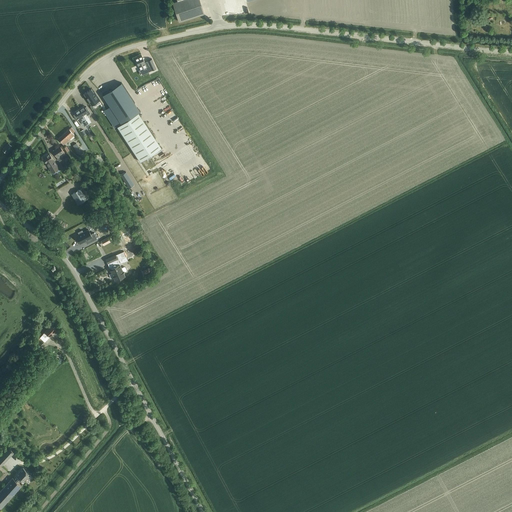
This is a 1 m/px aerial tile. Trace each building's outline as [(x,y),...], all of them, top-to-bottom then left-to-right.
[(173,2),(179,21),(203,13),(198,0),(177,0),(178,0),(173,2)] [(142,56),(135,59),(138,66),(139,65),(141,69),(146,67),(148,72),(156,68),(152,59),(147,61),(148,61),(145,62),(142,56)] [(140,112),(121,83),(103,95),(110,106),(106,109),(117,127),(138,113),(140,112)] [(91,89),(84,94),(91,105),(100,100),(98,96),(97,97),(91,89)] [(84,106),(79,109),(83,115),(88,124),(91,122),(87,115),(90,113),(86,107),(85,107),(84,106)] [(76,113),(74,115),(76,119),(77,119),(80,124),(82,126),(84,125),(86,127),(89,125),(88,124),(83,115),(79,109),(75,112),(76,113)] [(117,127),(140,162),(161,149),(138,113),(117,127)] [(181,133),(188,132),(187,127),(184,127),(183,121),(179,122),(181,133)] [(64,134),(69,140),(74,135),(73,133),(75,131),(71,127),(64,134)] [(63,145),(69,140),(64,134),(58,139),(63,145)] [(65,160),(67,158),(60,147),(53,152),(58,159),(62,156),(65,160)] [(52,172),(58,169),(54,163),(55,163),(49,153),(42,157),(48,167),(49,167),(52,172)] [(127,235),(133,231),(129,225),(120,230),(122,234),(126,232),(127,235)] [(94,233),(91,234),(88,230),(83,232),(82,230),(78,232),(79,234),(76,236),(80,244),(86,240),(88,243),(97,239),(94,233)] [(133,231),(127,235),(133,248),(140,243),(139,241),(136,242),(133,235),(135,233),(134,231),(133,231)] [(101,241),(103,245),(110,242),(107,237),(101,241)] [(110,262),(108,264),(110,269),(115,281),(125,276),(123,272),(126,271),(127,270),(125,267),(124,267),(121,268),(120,265),(118,260),(125,257),(123,252),(116,255),(109,258),(110,262)] [(48,335),(50,337),(56,331),(51,326),(45,332),(45,333),(42,337),(44,339),(48,335)] [(29,358),(33,361),(38,356),(34,353),(29,358)] [(0,459),(0,463),(3,466),(14,454),(9,450),(0,459)] [(23,467),(13,478),(18,483),(21,480),(24,482),(31,474),(23,467)] [(0,490),(0,509),(21,486),(18,483),(13,478),(12,478),(0,490)]
